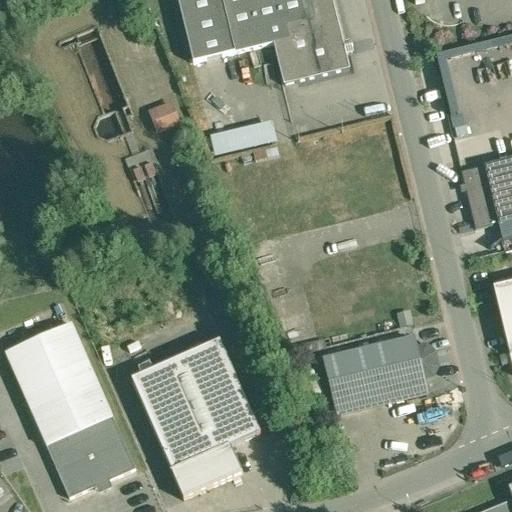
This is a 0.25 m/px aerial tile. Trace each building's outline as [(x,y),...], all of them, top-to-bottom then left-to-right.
[(178,0),(195,66),(275,46),(285,88),(351,72),(333,0),(178,0)] [(156,138),(180,128),(171,105),(147,115),(156,138)] [(272,127),(215,141),(219,155),(275,142),(272,127)] [(511,162),(484,169),(484,170),(462,175),(476,232),(498,226),(498,227),(511,224),(511,162)] [(505,254),(511,252),(511,242),(502,244),(505,254)] [(511,285),(494,290),(510,357),(511,356),(511,285)] [(71,330),(6,360),(71,501),(136,471),(71,330)] [(415,341),(326,362),(337,410),(427,389),(424,379),(417,350),(415,341)] [(221,344),(133,382),(173,474),(172,474),(172,475),(173,475),(185,502),(244,476),(232,449),(262,436),(221,344)] [(435,355),(427,348),(417,350),(424,379),(434,377),(438,368),(435,355)] [(381,415),(397,463),(443,447),(427,399),(381,415)] [(511,511),(511,503),(490,511),(511,511)]
